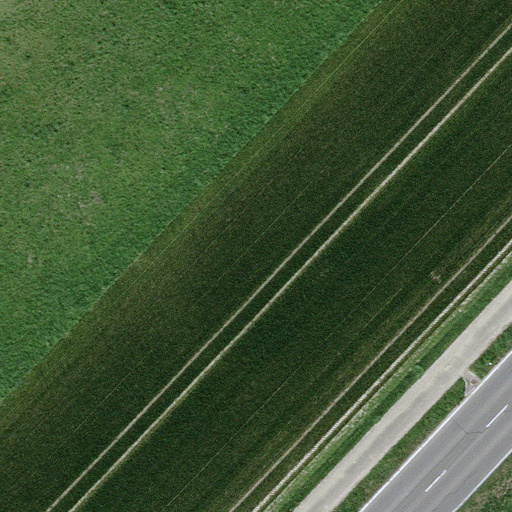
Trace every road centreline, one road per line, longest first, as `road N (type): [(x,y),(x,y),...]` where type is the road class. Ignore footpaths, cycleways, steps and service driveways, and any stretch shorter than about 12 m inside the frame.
road 1 (track): [(269,511),(511,259)]
road 2 (secondary): [(394,511),(511,388)]
